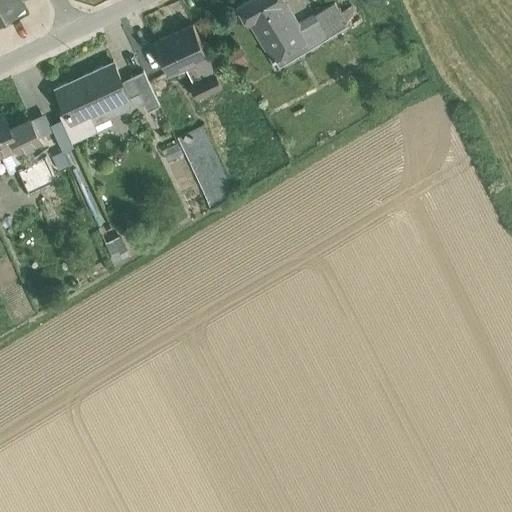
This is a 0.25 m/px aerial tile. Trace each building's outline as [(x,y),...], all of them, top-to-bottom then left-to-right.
[(0,0),(0,26),(34,8),(30,0),(0,0)] [(297,0),(249,0),(240,5),(252,28),(263,22),(286,67),(357,30),(342,0),(307,18),(297,0)] [(216,62),(199,21),(161,37),(178,78),(216,62)] [(60,88),(78,127),(136,100),(118,61),(60,88)] [(11,107),(0,111),(0,146),(19,138),(24,152),(48,143),(37,115),(17,123),(11,107)] [(116,257),(128,252),(121,235),(108,240),(116,257)]
